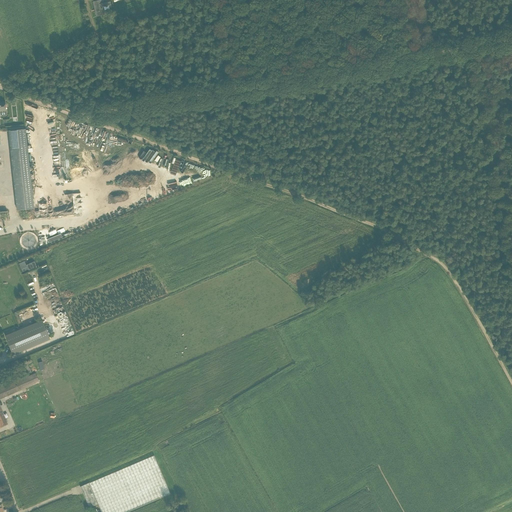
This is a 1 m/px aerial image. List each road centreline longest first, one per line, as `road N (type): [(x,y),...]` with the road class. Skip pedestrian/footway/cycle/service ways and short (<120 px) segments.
road 1 (track): [(511,382),(435,258),(299,195),(80,119)]
road 2 (track): [(356,64),(87,114)]
road 3 (unknown): [(13,230),(67,223),(86,209),(79,188),(45,181),(37,127)]
road 4 (track): [(0,80),(170,0)]
road 5 (track): [(511,39),(356,64)]
